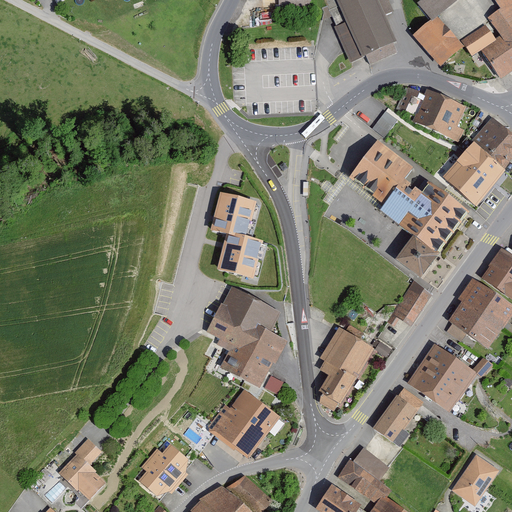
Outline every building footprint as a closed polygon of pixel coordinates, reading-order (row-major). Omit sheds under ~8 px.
[(312,8),(311,0),(261,0),(262,10),(312,8)] [(335,0),(345,24),(336,29),(352,65),(395,46),(383,19),(394,14),(387,0),(335,0)] [(459,0),(422,0),(416,5),(430,22),(412,38),(439,69),(463,49),(437,19),(459,0)] [(501,81),(511,73),(511,0),(499,0),(494,3),(499,11),(487,19),(500,38),(495,41),(486,26),(462,42),(472,58),(481,53),(501,81)] [(424,94),(409,88),(399,110),(415,117),(424,94)] [(451,142),(466,108),(427,91),(412,125),(451,142)] [(384,110),(373,129),(387,136),(398,118),(384,110)] [(472,144),(503,172),(511,159),(511,135),(493,119),(472,144)] [(446,185),(475,210),(505,174),(503,172),(472,144),(464,137),(447,156),(460,169),(446,185)] [(376,142),(346,178),(381,206),(402,181),(411,170),(376,142)] [(421,195),(402,181),(381,206),(377,213),(397,229),(421,195)] [(436,258),(469,215),(427,184),(421,195),(397,229),(411,238),(436,258)] [(254,201),(222,192),(213,226),(229,230),(220,267),(252,275),(262,239),(245,235),(254,201)] [(392,263),(418,282),(436,258),(411,238),(392,263)] [(511,257),(502,250),(479,282),(510,305),(511,301),(511,257)] [(511,317),(511,306),(473,280),(458,301),(462,303),(447,325),(487,353),(511,317)] [(434,295),(415,283),(387,323),(395,329),(399,321),(412,330),(434,295)] [(285,343),(270,336),(281,314),(228,288),(205,335),(230,347),(218,372),(259,392),(271,365),(275,366),(285,343)] [(358,339),(362,331),(349,324),(345,332),(358,339)] [(319,360),(324,363),(319,372),(328,378),(319,391),(321,392),(320,403),(333,411),(353,383),(374,352),(339,329),(319,360)] [(386,359),(391,350),(380,343),(375,351),(386,359)] [(474,371),(434,343),(404,386),(449,417),(477,377),(481,381),(493,367),(484,359),(474,371)] [(277,393),(283,380),(270,375),(265,387),(277,393)] [(245,460),(279,419),(244,391),(229,410),(224,406),(203,432),(232,455),(235,451),(245,460)] [(393,444),(399,449),(410,436),(403,431),(417,412),(397,397),(372,429),(393,444)] [(102,455),(88,440),(75,454),(76,455),(58,474),(86,504),(106,486),(89,468),(102,455)] [(134,481),(168,510),(200,471),(166,443),(134,481)] [(379,483),(389,468),(363,450),(352,465),(348,463),(337,479),(376,505),(370,511),(406,511),(388,499),(393,493),(379,483)] [(500,472),(475,456),(451,492),(476,509),(500,472)] [(251,511),(263,511),(272,502),(243,476),(224,488),(251,511)] [(251,511),(224,488),(222,486),(200,503),(209,511),(251,511)] [(314,510),(316,511),(358,511),(362,508),(332,486),(314,510)] [(209,511),(200,503),(190,511),(209,511)]
